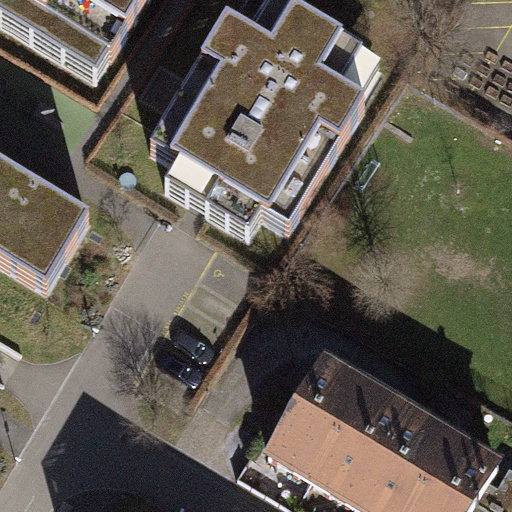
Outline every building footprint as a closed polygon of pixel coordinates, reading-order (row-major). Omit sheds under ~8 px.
[(0,0),(0,3),(103,66),(143,0),(0,0)] [(241,245),(254,224),(281,240),(357,113),(333,99),(355,61),(265,8),(243,45),(218,30),(143,156),(171,173),(157,195),(241,245)] [(322,35),(370,59),(383,34),(335,10),(322,35)] [(0,272),(39,296),(81,226),(0,177),(0,272)] [(360,394),(316,368),(260,461),(303,488),(360,394)] [(347,511),(403,421),(360,394),(303,488),(343,511),(347,511)] [(407,511),(447,447),(403,421),(347,511),(407,511)] [(491,493),(482,487),(490,473),(447,447),(407,511),(466,511),(473,500),(492,511),(498,511),(504,503),(511,490),(511,483),(500,477),(491,493)] [(511,511),(511,507),(504,503),(498,511),(492,511),(473,500),(466,511),(511,511)]
